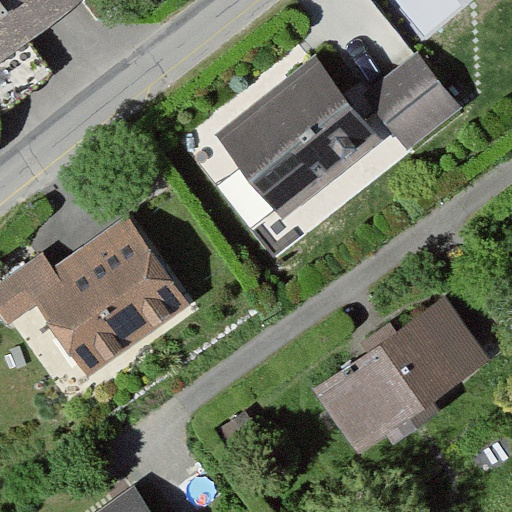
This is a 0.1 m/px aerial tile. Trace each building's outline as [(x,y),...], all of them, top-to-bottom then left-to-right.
[(0,0),(0,51),(63,0),(0,0)] [(417,57),(371,93),(410,141),(456,105),(417,57)] [(371,142),(312,67),(228,133),(287,208),(371,142)] [(182,303),(126,224),(53,275),(42,261),(0,290),(0,302),(10,316),(41,294),(92,366),(182,303)] [(483,354),(447,304),(324,391),(359,440),(385,422),(396,436),(434,410),(424,395),(483,354)] [(246,418),(222,433),(231,448),(255,432),(246,418)] [(140,511),(130,498),(110,511),(140,511)]
